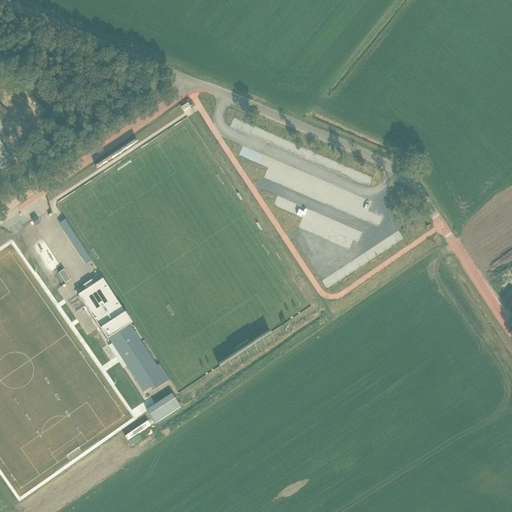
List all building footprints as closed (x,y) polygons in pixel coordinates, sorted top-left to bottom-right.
[(15,77),(3,89),(6,92),(9,90),(15,97),(8,104),(31,128),(48,111),(15,77)] [(0,144),(0,165),(10,158),(0,144)] [(36,217),(31,221),(35,227),(40,224),(36,217)] [(64,221),(60,224),(65,231),(63,232),(81,258),(82,258),(87,265),(88,264),(88,263),(91,262),(91,261),(65,221),(64,222),(64,221)] [(63,271),(58,274),(65,284),(70,281),(63,271)] [(87,297),(82,300),(136,382),(143,394),(150,389),(152,392),(169,381),(159,365),(157,366),(156,367),(135,334),(136,331),(132,324),(127,323),(122,316),(103,286),(98,290),(95,286),(84,293),(87,297)] [(104,334),(100,336),(122,370),(126,367),(104,334)]
